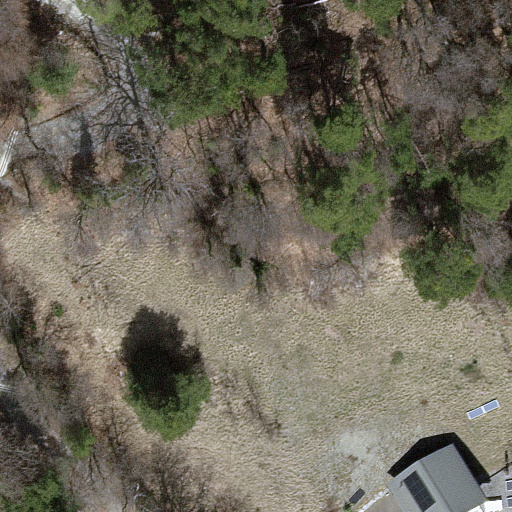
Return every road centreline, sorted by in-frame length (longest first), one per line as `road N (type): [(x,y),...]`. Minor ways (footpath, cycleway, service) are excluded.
road 1 (track): [(65,0),(112,33),(132,72),(128,100),(100,118),(0,151)]
road 2 (track): [(0,367),(103,511)]
